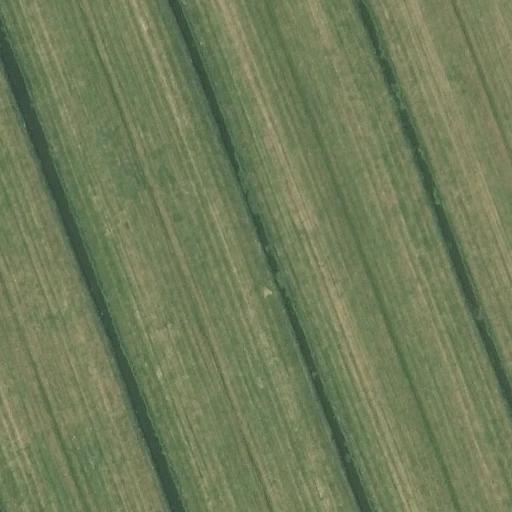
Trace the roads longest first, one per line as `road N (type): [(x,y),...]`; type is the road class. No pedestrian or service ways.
road 1 (track): [(398,511),(200,0)]
road 2 (track): [(0,385),(50,511)]
